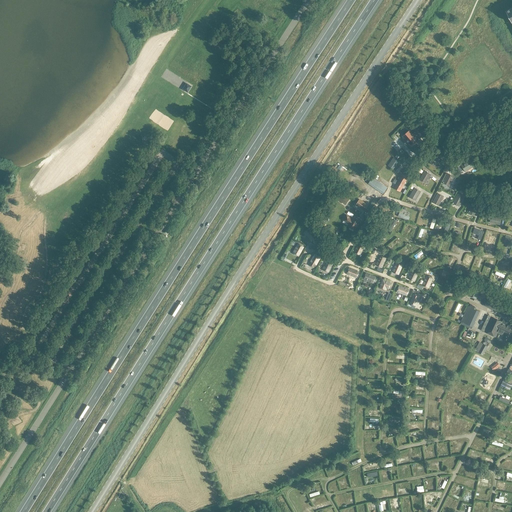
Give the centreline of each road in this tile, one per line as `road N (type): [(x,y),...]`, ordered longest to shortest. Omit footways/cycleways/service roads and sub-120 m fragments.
road 1 (motorway): [(49,511),(377,0)]
road 2 (motorway): [(348,0),(24,511)]
road 3 (secondary): [(250,261),(418,0)]
road 4 (secondary): [(91,511),(205,335)]
road 5 (residential): [(378,344),(375,425),(457,442)]
road 6 (residential): [(495,372),(435,345),(378,344)]
